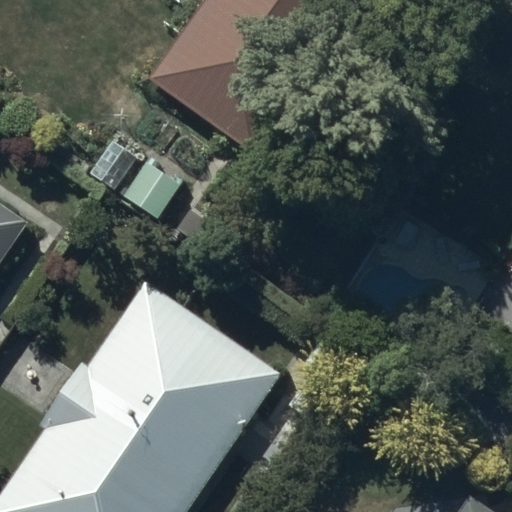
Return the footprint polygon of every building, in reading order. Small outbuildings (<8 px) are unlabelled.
[(246,142),(345,0),(210,0),(156,79),(246,142)] [(192,188),(150,164),(129,199),(171,224),(192,188)] [(0,300),(50,230),(0,194),(0,300)] [(199,511),(292,377),(153,282),(93,370),(87,365),(46,424),(57,431),(1,511),(199,511)] [(511,343),(482,394),(511,412),(511,343)]
